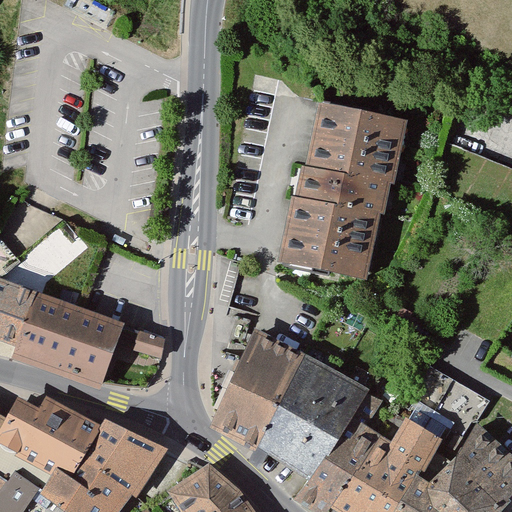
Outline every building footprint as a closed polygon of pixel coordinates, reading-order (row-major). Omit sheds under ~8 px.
[(284,266),(361,279),(372,210),(378,211),(384,179),(391,180),(401,119),(323,105),(312,170),(306,169),(301,201),(296,200),(284,266)] [(68,220),(21,261),(43,286),(90,244),(68,220)] [(39,287),(0,272),(0,334),(17,340),(39,287)] [(17,340),(14,349),(102,381),(127,319),(39,287),(17,340)] [(140,353),(169,357),(172,337),(143,333),(140,353)] [(302,360),(256,335),(213,428),(257,452),(302,360)] [(369,396),(302,360),(257,452),(304,488),(338,454),(369,396)] [(404,511),(446,449),(369,396),(338,454),(304,488),(292,504),(304,511),(404,511)] [(69,491),(101,433),(44,403),(38,414),(14,404),(0,430),(0,449),(52,481),(69,491)] [(136,503),(164,452),(105,425),(101,433),(78,475),(128,499),(136,503)] [(446,449),(404,511),(510,511),(511,510),(511,459),(476,425),(456,455),(446,449)] [(253,511),(208,464),(168,490),(183,511),(253,511)] [(0,511),(29,511),(46,486),(20,470),(13,482),(0,473),(0,511)] [(54,511),(119,511),(128,499),(78,475),(69,491),(52,481),(39,502),(54,511)]
